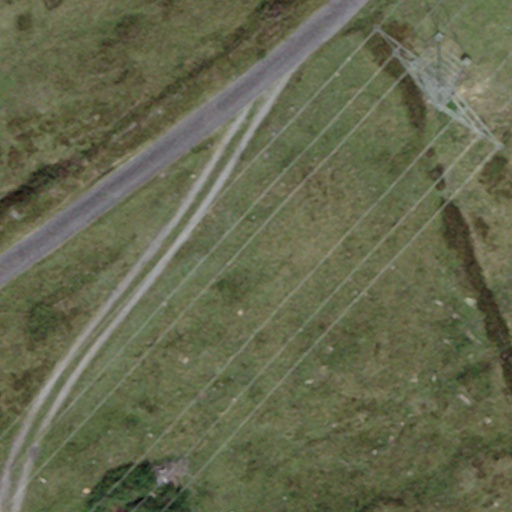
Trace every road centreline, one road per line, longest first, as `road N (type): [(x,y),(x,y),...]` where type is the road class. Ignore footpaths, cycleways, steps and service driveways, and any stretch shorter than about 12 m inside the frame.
road 1 (track): [(308,40),(182,244),(43,432),(22,511)]
road 2 (unclassified): [(350,0),(0,272)]
